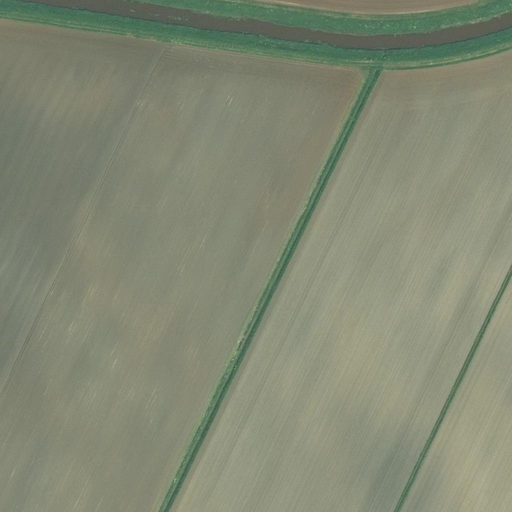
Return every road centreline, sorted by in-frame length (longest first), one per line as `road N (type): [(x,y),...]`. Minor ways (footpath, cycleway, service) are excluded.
road 1 (track): [(0,10),(332,58),(415,61),(511,40)]
road 2 (track): [(496,0),(422,19),(201,0)]
